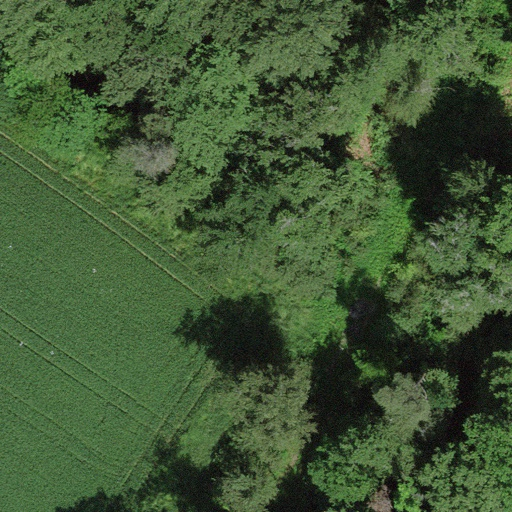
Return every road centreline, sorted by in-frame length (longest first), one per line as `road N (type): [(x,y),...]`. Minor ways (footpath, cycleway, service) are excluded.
road 1 (track): [(267,511),(333,382),(401,211),(461,0)]
road 2 (track): [(511,310),(374,511)]
